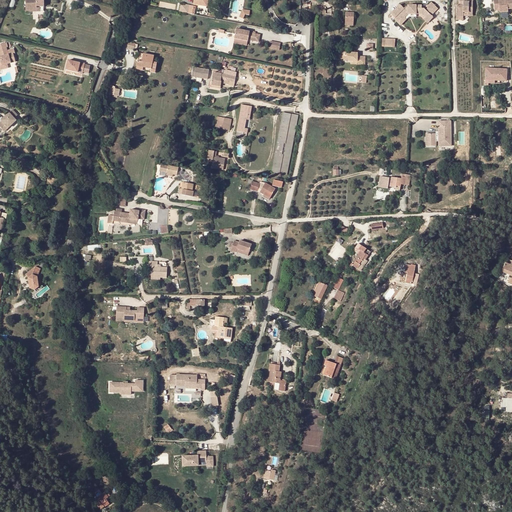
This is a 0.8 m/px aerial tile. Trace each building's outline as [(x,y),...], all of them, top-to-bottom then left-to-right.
[(26,0),(27,9),(38,9),(37,6),(45,6),(45,0),(26,0)] [(472,0),(458,0),(459,2),(460,2),(460,6),(459,6),(456,6),(456,17),(463,17),(463,16),(463,14),(468,14),(468,16),(472,16),(472,0)] [(511,0),(499,0),(493,1),(494,10),(499,9),(499,12),(508,11),(508,9),(511,8),(511,0)] [(407,7),(405,7),(404,9),(400,5),(390,14),(395,18),(396,17),(396,18),(394,20),(400,26),(406,19),(404,18),(408,14),(416,14),(421,14),(425,18),(429,14),(430,15),(432,12),(433,13),(438,8),(431,2),(427,7),(427,8),(425,10),(424,8),(421,8),(421,5),(407,5),(407,7)] [(354,13),(345,13),(345,22),(353,23),(354,13)] [(430,15),(429,14),(425,18),(423,19),(427,23),(433,17),(430,15)] [(250,31),(236,29),(234,38),(248,41),(248,40),(259,42),(260,35),(253,33),(249,33),(250,31)] [(396,47),(396,38),(383,38),(383,47),(396,47)] [(271,49),(281,50),(282,42),(272,41),(271,49)] [(0,70),(1,70),(5,69),(4,65),(8,64),(12,63),(16,61),(14,53),(9,54),(7,47),(0,48),(0,52),(4,52),(5,56),(1,57),(0,57),(0,70)] [(351,53),(336,52),(336,59),(343,59),(343,61),(351,61),(357,61),(357,64),(365,65),(365,57),(357,56),(357,53),(355,53),(351,53)] [(154,56),(141,54),(140,57),(142,57),(141,62),(138,61),(137,61),(136,69),(142,71),(143,67),(155,70),(157,63),(153,62),(154,56)] [(69,60),(67,69),(79,72),(84,73),(86,63),(81,61),(81,62),(69,60)] [(507,69),(485,68),(485,76),(488,77),(488,80),(495,80),(499,81),(500,79),(506,79),(507,69)] [(221,79),(222,74),(220,73),(219,73),(219,72),(213,70),(212,80),(209,80),(209,85),(221,86),(221,81),(221,79)] [(236,77),(222,74),(221,79),(223,80),(222,83),(228,84),(229,81),(235,83),(236,77)] [(112,86),(111,94),(120,96),(121,88),(112,86)] [(245,126),(248,110),(251,111),(252,107),(241,105),(238,124),(242,125),(245,126)] [(0,126),(4,131),(8,127),(12,124),(16,120),(14,118),(17,116),(12,110),(5,116),(6,118),(2,121),(0,122),(0,126)] [(283,113),(272,172),(287,175),(298,116),(283,113)] [(217,117),(215,128),(230,130),(232,119),(217,117)] [(451,146),(451,121),(438,121),(438,132),(438,134),(436,135),(436,134),(426,134),(426,146),(436,146),(436,142),(438,142),(439,146),(451,146)] [(244,132),(237,131),(236,135),(246,137),(248,129),(245,129),(244,132)] [(214,151),(209,150),(207,160),(212,161),(211,168),(223,170),(225,159),(213,157),(213,156),(214,151)] [(177,175),(178,167),(168,165),(168,166),(167,172),(167,173),(173,174),(177,175)] [(401,179),(392,177),(391,178),(380,177),(378,187),(388,189),(388,186),(396,187),(396,185),(400,186),(401,184),(409,185),(410,175),(402,174),(401,179)] [(260,184),(252,181),(249,189),(257,191),(260,184)] [(193,184),(183,182),(181,189),(183,190),(182,195),(191,197),(193,197),(194,191),(192,191),(193,184)] [(275,189),(265,183),(260,192),(270,198),(275,189)] [(130,214),(122,213),(122,209),(117,209),(116,212),(114,212),(113,216),(109,215),(108,223),(113,224),(113,221),(130,223),(137,224),(138,219),(139,211),(130,210),(130,214)] [(160,227),(161,234),(170,233),(169,225),(160,227)] [(75,237),(68,236),(65,251),(72,252),(75,237)] [(252,245),(240,241),(239,242),(234,241),(233,243),(232,248),(231,250),(236,252),(236,251),(237,248),(249,252),(252,245)] [(364,252),(366,249),(358,243),(355,248),(354,257),(357,259),(352,265),(357,269),(360,265),(359,264),(363,258),(365,260),(368,255),(364,252)] [(167,268),(160,267),(157,267),(157,265),(157,262),(147,261),(147,267),(151,267),(151,277),(160,277),(167,278),(167,268)] [(412,284),(416,266),(411,265),(411,266),(406,265),(404,273),(407,273),(405,283),(412,284)] [(36,268),(26,276),(28,280),(29,290),(34,292),(38,289),(37,278),(41,270),(36,268)] [(339,278),(334,288),(338,290),(343,280),(339,278)] [(321,283),(319,282),(313,296),(314,297),(321,283)] [(321,283),(314,297),(321,299),(327,286),(321,283)] [(344,293),(338,290),(335,299),(340,301),(344,293)] [(204,306),(204,300),(190,299),(190,302),(187,302),(187,309),(190,309),(190,306),(204,306)] [(137,311),(130,310),(126,310),(126,307),(116,307),(116,318),(124,318),(124,320),(137,320),(137,316),(139,316),(140,316),(140,315),(144,316),(144,308),(137,308),(137,311)] [(223,327),(224,317),(216,316),(215,320),(213,320),(212,326),(213,326),(212,330),(215,330),(219,331),(218,337),(224,337),(224,341),(231,342),(232,328),(223,327)] [(335,379),(343,358),(337,356),(334,363),(326,360),(324,365),(326,366),(323,375),(335,379)] [(279,371),(280,365),(280,362),(278,362),(277,363),(277,365),(271,364),(270,364),(269,370),(271,371),(270,382),(279,384),(278,390),(284,391),(286,381),(280,380),(281,375),(278,375),(279,371)] [(197,375),(176,375),(176,385),(185,385),(196,385),(196,388),(201,388),(201,390),(205,390),(205,380),(201,380),(201,381),(197,381),(197,380),(197,375)] [(135,384),(128,383),(124,383),(124,382),(110,382),(110,392),(120,392),(120,393),(124,394),(128,394),(131,393),(131,391),(135,391),(135,389),(143,390),(143,380),(135,380),(135,384)] [(334,393),(331,400),(336,402),(339,395),(334,393)] [(511,411),(511,393),(505,394),(505,398),(499,398),(499,407),(504,407),(504,412),(511,411)] [(172,429),(168,424),(164,427),(168,432),(172,429)] [(197,456),(182,456),(183,466),(207,465),(207,466),(213,466),(213,456),(206,456),(206,451),(197,451),(197,456)] [(274,472),(270,471),(270,472),(266,471),(264,478),(272,480),(274,472)] [(105,493),(94,501),(101,509),(104,507),(103,505),(108,501),(106,499),(108,497),(105,493)]
